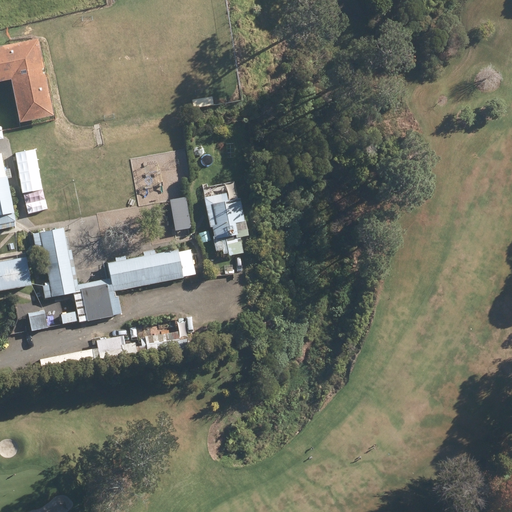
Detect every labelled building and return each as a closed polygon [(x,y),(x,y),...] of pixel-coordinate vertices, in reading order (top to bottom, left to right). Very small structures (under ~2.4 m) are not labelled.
[(226,193),(204,198),(210,228),(213,227),(215,237),(214,237),(216,252),(223,250),(224,255),(229,254),(229,256),(244,253),(243,250),(241,238),(249,236),(246,220),(245,220),(241,199),(228,201),(226,193)] [(43,279),(35,280),(37,294),(69,289),(58,220),(26,225),(28,242),(37,241),(43,279)] [(209,231),(199,233),(201,243),(211,241),(209,231)] [(104,260),(109,286),(189,271),(184,246),(104,260)] [(0,256),(0,286),(27,283),(23,254),(0,256)] [(107,281),(69,289),(75,319),(113,312),(107,281)] [(45,303),(34,306),(41,336),(52,333),(45,303)] [(34,335),(29,307),(20,308),(24,336),(34,335)] [(136,337),(137,342),(138,345),(146,343),(147,351),(171,346),(173,355),(190,352),(186,330),(147,338),(146,335),(136,337)] [(99,359),(139,351),(138,345),(137,342),(125,344),(123,336),(96,341),(99,359)] [(94,348),(41,359),(44,372),(97,361),(94,348)]
